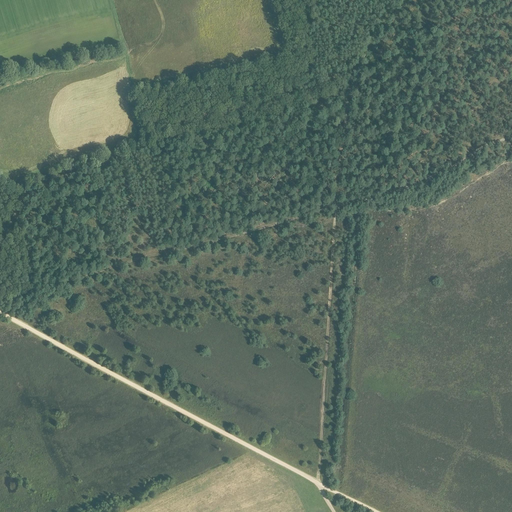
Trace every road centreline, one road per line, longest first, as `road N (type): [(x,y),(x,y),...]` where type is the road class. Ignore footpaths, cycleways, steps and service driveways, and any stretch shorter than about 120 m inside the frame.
road 1 (track): [(0,303),(336,206),(348,92),(396,0)]
road 2 (track): [(511,137),(422,183),(336,206),(319,484)]
road 3 (track): [(319,484),(0,312)]
road 4 (track): [(342,205),(511,82)]
road 5 (track): [(0,200),(21,178),(129,138),(137,105)]
road 6 (track): [(137,105),(166,253)]
